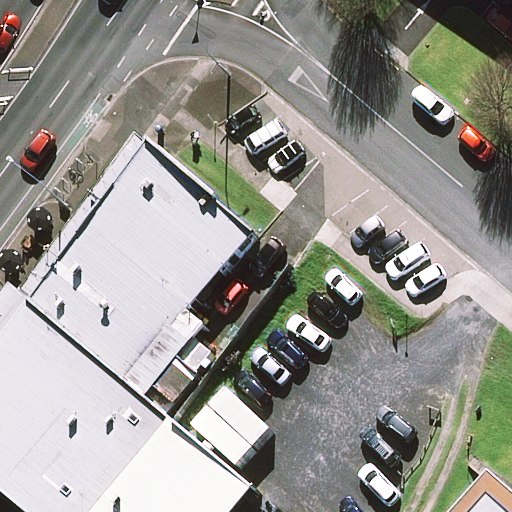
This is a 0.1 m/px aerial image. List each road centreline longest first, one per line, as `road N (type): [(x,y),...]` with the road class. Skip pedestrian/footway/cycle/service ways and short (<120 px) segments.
road 1 (residential): [(511,233),(251,0)]
road 2 (secondary): [(114,0),(0,157)]
